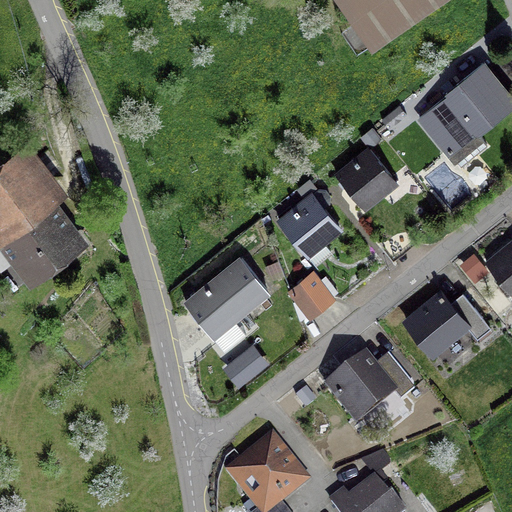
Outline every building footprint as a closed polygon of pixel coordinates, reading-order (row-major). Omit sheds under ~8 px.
[(341,0),(372,43),(434,0),(341,0)] [(482,71),(419,120),(454,165),(478,147),(469,135),(508,105),(482,71)] [(0,243),(31,282),(81,241),(48,200),(54,194),(22,155),(0,173),(0,243)] [(369,158),(341,180),(362,207),(391,185),(369,158)] [(284,221),(308,252),(336,231),(312,200),(284,221)] [(511,252),(493,268),(510,289),(511,286),(511,252)] [(189,303),(211,333),(263,294),(241,264),(189,303)] [(313,278),(303,286),(318,305),(328,297),(313,278)] [(307,314),(318,305),(303,286),(292,295),(307,314)] [(443,301),(409,325),(426,349),(460,325),(443,301)] [(262,364),(251,350),(227,369),(239,383),(262,364)] [(366,362),(331,389),(354,418),(393,387),(401,398),(414,388),(390,359),(374,372),(366,362)] [(232,474),(261,510),(301,477),(271,442),(232,474)] [(442,511),(475,492),(459,465),(418,490),(431,511),(442,511)] [(345,494),(335,501),(342,511),(397,511),(376,482),(350,501),(345,494)]
